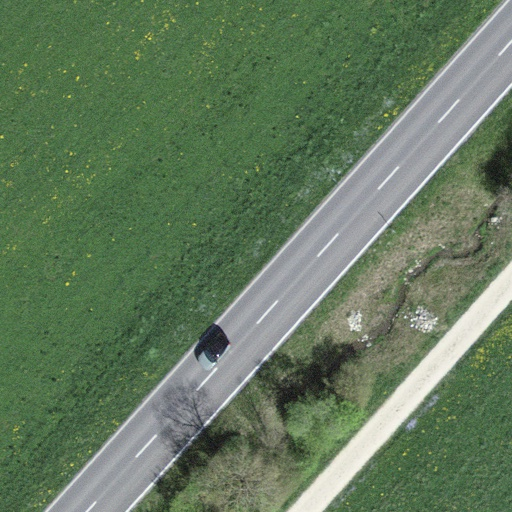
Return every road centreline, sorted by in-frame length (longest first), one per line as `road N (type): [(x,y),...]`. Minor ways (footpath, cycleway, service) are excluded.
road 1 (secondary): [(89,511),(511,42)]
road 2 (track): [(306,511),(511,283)]
